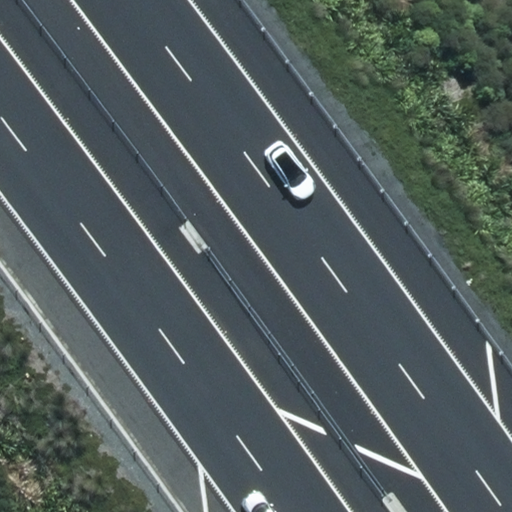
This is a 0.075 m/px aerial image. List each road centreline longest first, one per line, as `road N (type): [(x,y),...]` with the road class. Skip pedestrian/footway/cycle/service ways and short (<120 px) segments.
road 1 (motorway): [(116,0),(491,511)]
road 2 (motorway): [(272,511),(0,135)]
